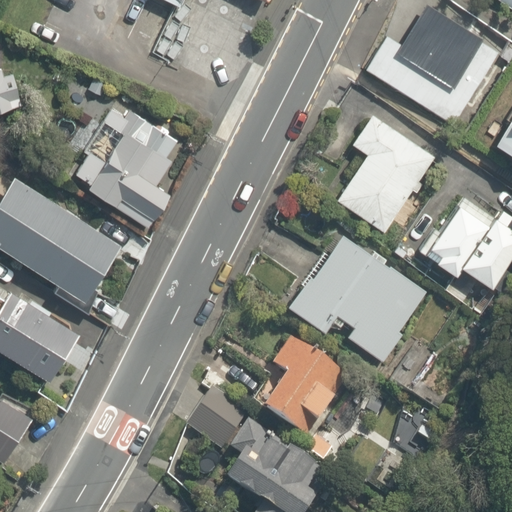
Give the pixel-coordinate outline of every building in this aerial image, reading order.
[(185,0),(148,0),(142,13),(171,28),(185,0)] [(279,0),(235,0),(270,18),(279,0)] [(410,0),(387,35),(376,28),(354,61),(445,121),(496,44),(429,0),(410,0)] [(0,67),(0,104),(13,102),(9,67),(0,67)] [(511,73),(479,131),(511,149),(511,73)] [(161,152),(173,131),(106,92),(93,115),(114,128),(106,142),(96,136),(88,151),(76,144),(63,168),(74,174),(70,181),(140,221),(160,186),(151,181),(167,155),(161,152)] [(365,111),(346,138),(357,146),(323,195),(376,233),(430,157),(365,111)] [(93,203),(65,186),(56,200),(0,165),(0,245),(41,271),(35,281),(80,309),(95,286),(87,281),(112,239),(83,220),(93,203)] [(431,217),(422,211),(407,234),(424,245),(419,252),(448,271),(453,264),(484,284),(511,239),(511,216),(468,188),(460,199),(448,191),(431,217)] [(379,357),(399,330),(395,327),(426,286),(337,220),(278,300),(315,327),(330,306),(348,319),(341,328),(379,357)] [(67,328),(0,283),(0,346),(38,372),(67,328)] [(303,439),(296,448),(319,465),(338,440),(315,422),(350,375),(287,328),(266,357),(274,363),(248,398),(303,439)] [(220,452),(209,467),(247,495),(237,509),(240,511),(296,511),(325,473),(200,383),(174,418),(220,452)] [(0,452),(26,417),(0,398),(0,452)]
